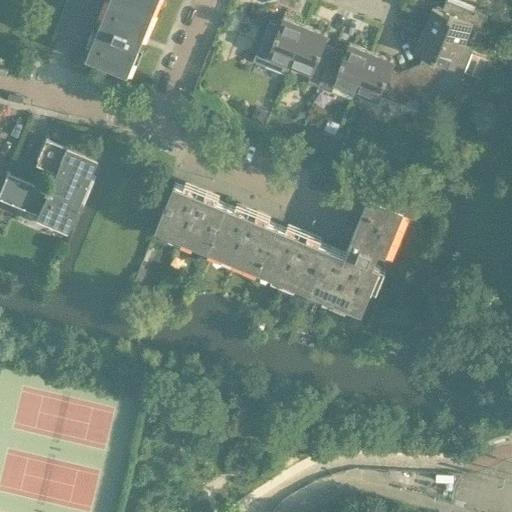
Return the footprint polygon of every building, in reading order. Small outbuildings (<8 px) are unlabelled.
[(154,9),(135,1),(132,0),(109,0),(87,54),(128,71),(154,9)] [(157,0),(132,0),(135,1),(154,9),(157,0)] [(431,10),(424,28),(463,44),(472,23),(481,27),(486,15),(448,0),(445,0),(441,10),(432,6),(431,10)] [(284,15),(282,19),(280,24),(269,20),(253,60),(265,65),(269,55),(290,64),(306,25),(287,17),(284,15)] [(324,32),(306,25),(290,64),(311,72),(307,81),(319,86),(335,46),(324,42),(328,33),(324,32)] [(464,70),(471,51),(462,47),(463,44),(424,28),(417,47),(416,47),(415,50),(424,54),(420,63),(410,67),(421,93),(426,105),(431,104),(435,103),(439,101),(443,99),(447,97),(450,94),(453,91),(456,87),(459,83),(464,70)] [(349,42),(348,45),(346,51),(335,46),(319,86),(331,90),(335,81),(356,90),(371,51),(353,43),(349,42)] [(479,76),(487,54),(472,48),(471,51),(464,70),(479,76)] [(390,58),(371,51),(356,90),(376,98),(376,99),(377,99),(379,94),(399,102),(421,93),(410,67),(399,72),(390,68),(394,59),(390,58)] [(46,189),(7,172),(7,174),(5,174),(0,186),(0,198),(35,213),(30,226),(49,234),(52,226),(64,231),(66,227),(72,229),(82,204),(77,202),(95,159),(43,137),(33,163),(53,171),(46,189)] [(0,186),(5,174),(7,174),(7,172),(8,169),(6,168),(4,173),(0,171),(0,186)] [(225,201),(175,181),(170,193),(166,192),(163,200),(167,201),(157,225),(208,245),(225,201)] [(375,260),(380,249),(380,247),(387,250),(405,206),(369,191),(345,250),(328,243),(311,287),(363,308),(381,263),(375,260)] [(277,222),(225,201),(208,245),(259,266),(277,222)] [(328,243),(277,222),(259,266),(311,287),(328,243)]
